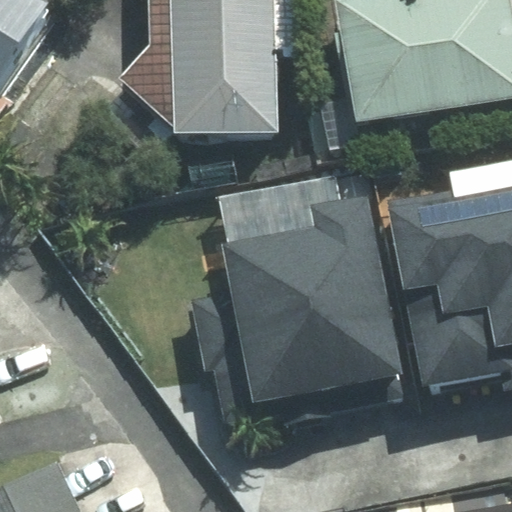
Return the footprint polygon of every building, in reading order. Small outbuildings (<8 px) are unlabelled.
[(0,0),(0,93),(45,26),(4,0),(0,0)] [(151,0),(151,62),(118,99),(178,153),(275,153),(274,0),(151,0)] [(511,0),(426,0),(334,17),(357,141),(511,112),(511,0)] [(422,413),(511,394),(511,380),(510,376),(511,375),(511,207),(458,222),(455,201),(386,214),(422,413)] [(229,304),(186,312),(200,388),(214,385),(223,435),(406,402),(372,216),(310,227),(314,249),(222,266),(229,304)] [(0,509),(0,511),(80,511),(68,481),(0,509)]
